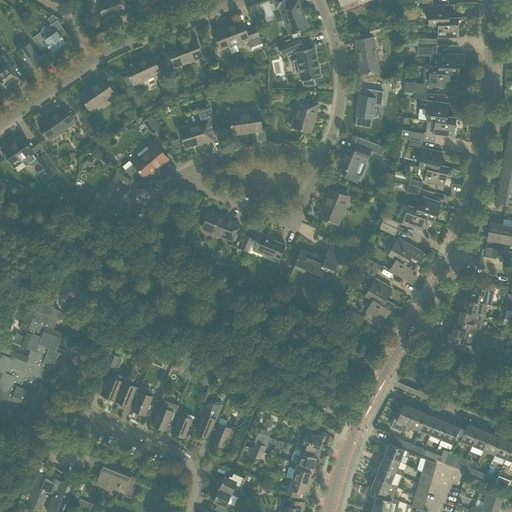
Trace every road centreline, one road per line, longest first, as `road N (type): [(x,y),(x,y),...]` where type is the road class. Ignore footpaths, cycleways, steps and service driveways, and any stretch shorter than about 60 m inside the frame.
road 1 (tertiary): [(328,511),(358,418),(450,257)]
road 2 (tertiary): [(450,257),(471,199),(491,61)]
road 3 (residential): [(182,511),(193,470),(187,459),(60,406)]
road 4 (residential): [(190,167),(200,183),(283,220),(301,205),(318,156)]
road 5 (residential): [(318,156),(336,111),(340,69),(321,0)]
road 6 (residential): [(92,54),(224,0)]
road 7 (residential): [(190,167),(268,149),(318,156)]
